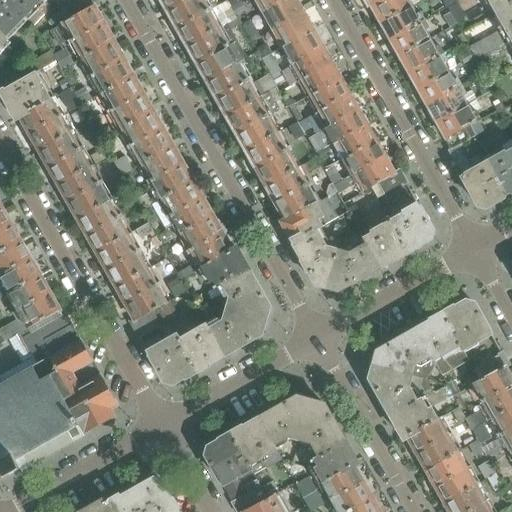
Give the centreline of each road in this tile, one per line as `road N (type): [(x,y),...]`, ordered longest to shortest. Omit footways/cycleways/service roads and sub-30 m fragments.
road 1 (residential): [(316,339),(125,0)]
road 2 (residential): [(162,425),(0,143)]
road 3 (residential): [(332,0),(473,250)]
road 4 (residential): [(414,511),(316,339)]
road 5 (residential): [(473,250),(316,339)]
road 6 (residential): [(316,339),(162,425)]
road 7 (residential): [(162,425),(11,511)]
